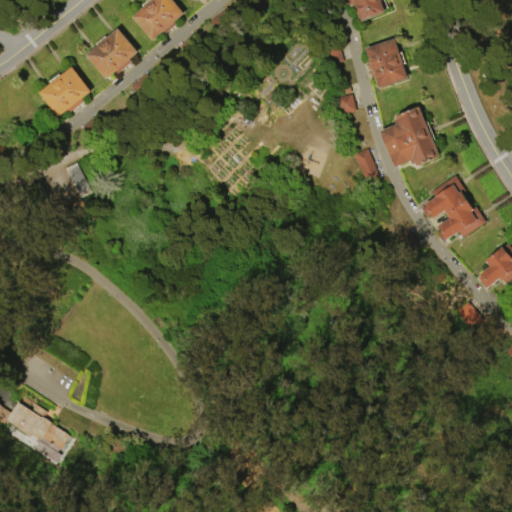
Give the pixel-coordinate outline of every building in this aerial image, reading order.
[(174,0),(186,14),(177,22),(179,24),(164,37),(161,35),(153,41),(134,18),(145,8),(144,6),(151,0),(174,0)] [(255,0),(272,0),(274,4),(259,9),(255,0)] [(363,23),(356,6),(352,8),(350,4),(348,4),(346,0),(385,0),(389,10),(386,11),(387,13),(363,23)] [(212,22),(227,11),(235,23),(221,34),(212,22)] [(120,29),(140,53),(131,61),(133,63),(132,64),(134,65),(131,67),(130,66),(122,73),(123,74),(121,76),(119,75),(117,73),(108,80),(88,57),(99,47),(98,45),(107,37),(109,39),(120,29)] [(195,35),(204,47),(190,58),(181,47),(195,35)] [(367,50),(396,40),(401,54),(404,53),(407,64),(405,65),(410,80),(381,89),(377,80),(374,81),(368,61),(371,60),(367,50)] [(340,46),(345,63),(332,66),(328,50),(340,46)] [(74,68),(93,92),(84,99),(86,102),(85,102),(87,105),(84,107),(82,105),(74,111),(75,113),(72,115),(71,113),(70,114),(68,111),(59,118),(41,94),(53,84),(51,83),(61,75),(63,77),(74,68)] [(155,69),(165,81),(143,99),(133,87),(155,69)] [(350,86),(352,93),(346,95),(344,88),(350,86)] [(353,95),(358,112),(344,116),(338,100),(353,95)] [(381,133),(398,125),(396,122),(398,121),(397,118),(421,107),(427,123),(429,122),(437,141),(435,142),(442,158),(418,168),(417,165),(414,166),(412,162),(396,169),(381,133)] [(96,119),(105,132),(93,141),(83,128),(96,119)] [(368,149),(380,178),(366,184),(355,155),(368,149)] [(78,164),(93,193),(82,199),(67,170),(78,164)] [(488,224),(464,239),(460,233),(444,243),(438,234),(443,231),(440,226),(451,219),(447,212),(436,219),(433,215),(428,218),(422,209),(427,206),(426,205),(438,198),(434,192),(458,177),(468,192),(465,194),(475,209),(478,208),(488,224)] [(40,184),(55,213),(43,219),(29,190),(40,184)] [(410,231),(419,245),(407,253),(398,239),(410,231)] [(511,281),(508,285),(505,281),(504,281),(502,279),(492,288),(491,287),(488,290),(478,279),(482,276),(482,275),(491,267),(488,263),(487,262),(504,247),(505,248),(509,245),(511,248),(511,281)] [(469,303),(485,321),(474,330),(458,313),(469,303)] [(21,402),(34,411),(37,405),(49,413),(46,418),(54,423),(53,425),(72,437),(62,451),(43,439),(40,443),(8,422),(21,402)] [(4,428),(37,450),(35,454),(2,432),(4,428)]
